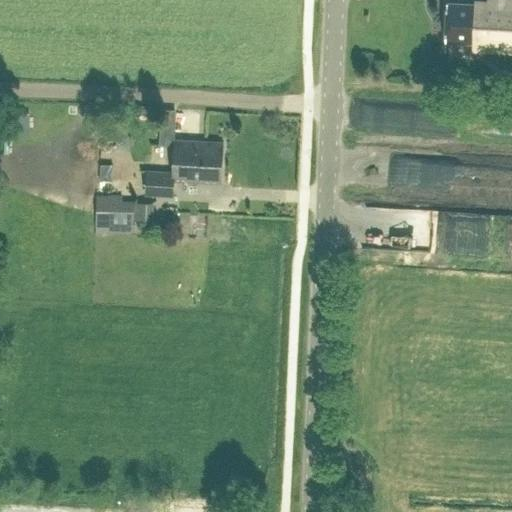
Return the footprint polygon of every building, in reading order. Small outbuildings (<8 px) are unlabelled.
[(511,51),(511,0),(486,0),(486,4),(447,2),(444,40),(473,42),(473,49),(511,51)] [(221,141),(174,139),(175,123),(164,122),(162,145),(172,145),(171,171),(146,170),(145,195),(172,196),(173,180),(220,182),(221,141)] [(511,192),(511,166),(496,166),(495,192),(511,192)] [(131,224),(132,204),(122,204),(122,196),(109,195),(109,223),(131,224)] [(182,197),(182,218),(210,219),(210,197),(182,197)] [(134,202),(133,220),(152,221),(153,202),(134,202)] [(511,213),(499,213),(497,253),(511,253),(511,213)]
